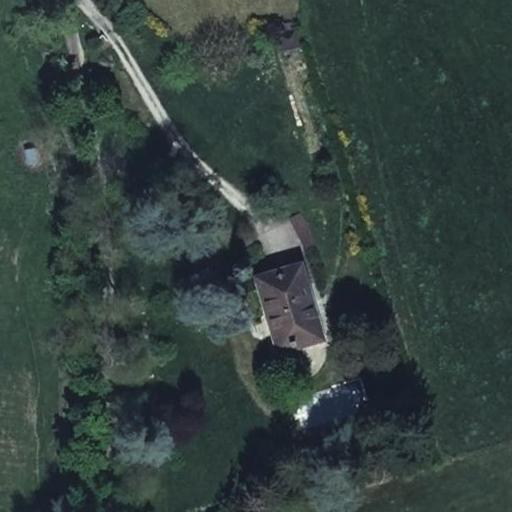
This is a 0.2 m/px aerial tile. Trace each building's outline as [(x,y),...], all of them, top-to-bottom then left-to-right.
[(281,36),(285,50),(298,47),(294,32),(281,36)] [(301,214),(291,219),(307,251),(317,245),(301,214)] [(300,267),(259,279),(280,351),(322,339),(300,267)] [(303,449),(309,465),(322,462),(317,444),(303,449)] [(303,449),(297,450),(302,466),(309,465),(303,449)]
